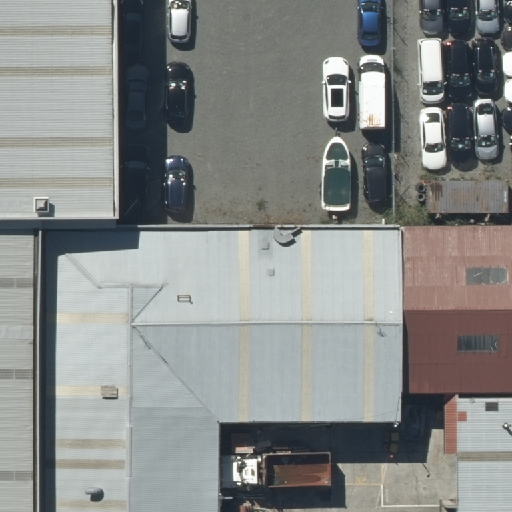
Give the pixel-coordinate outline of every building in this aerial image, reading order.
[(0,0),(0,222),(32,223),(101,222),(100,155),(99,0),(0,0)] [(511,217),(390,219),(391,386),(421,386),(511,385),(511,217)] [(391,386),(390,219),(32,223),(34,511),(204,511),(204,426),(392,425),(391,386)] [(0,222),(0,511),(34,511),(32,223),(0,222)] [(511,511),(511,385),(421,386),(422,511),(511,511)]
